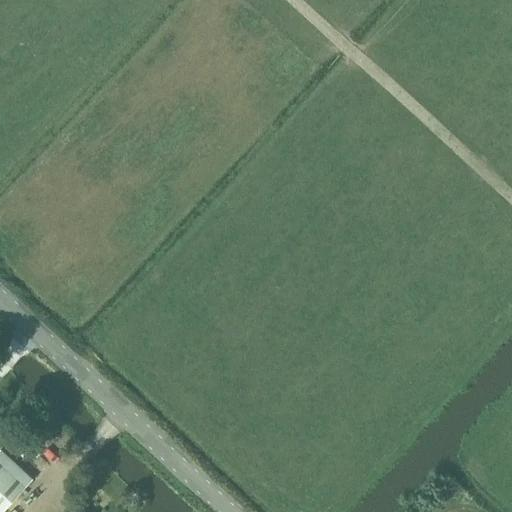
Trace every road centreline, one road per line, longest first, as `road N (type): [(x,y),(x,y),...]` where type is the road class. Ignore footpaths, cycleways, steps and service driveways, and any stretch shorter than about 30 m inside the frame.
road 1 (track): [(511,203),(283,0)]
road 2 (unclassified): [(222,511),(0,309)]
